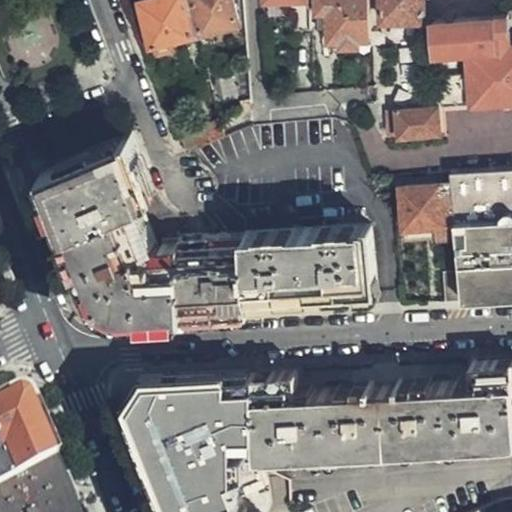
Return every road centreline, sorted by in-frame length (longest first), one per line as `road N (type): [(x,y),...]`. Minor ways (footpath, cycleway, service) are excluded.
road 1 (residential): [(511,327),(62,358)]
road 2 (residential): [(251,0),(262,107),(353,101),(387,160),(439,154)]
road 3 (primary): [(123,511),(62,358)]
road 4 (residential): [(0,139),(137,86)]
road 5 (primary): [(47,322),(0,207)]
